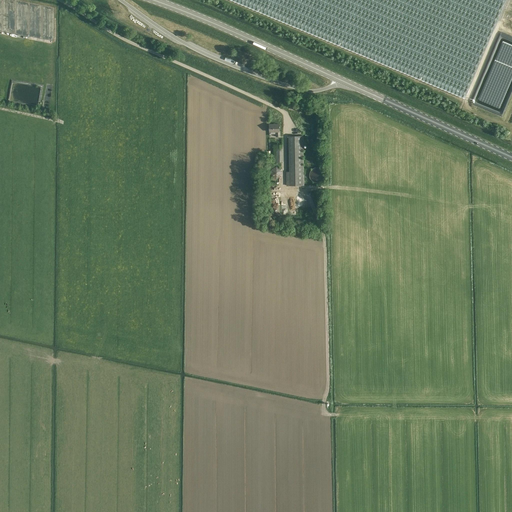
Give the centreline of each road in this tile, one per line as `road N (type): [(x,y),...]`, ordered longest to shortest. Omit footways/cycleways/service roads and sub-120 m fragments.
road 1 (unclassified): [(274,106),(112,34),(57,0)]
road 2 (primary): [(340,80),(153,0)]
road 3 (primary): [(511,157),(340,80)]
